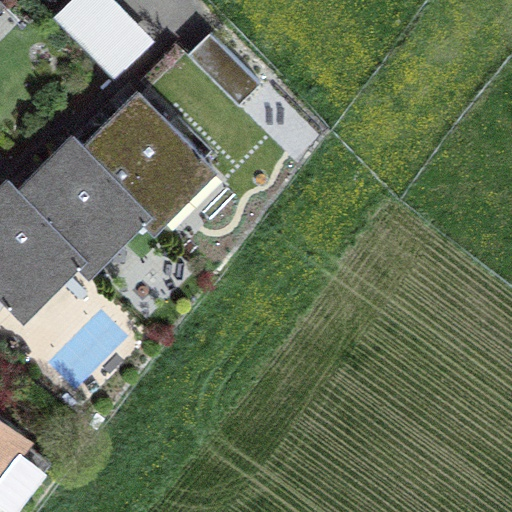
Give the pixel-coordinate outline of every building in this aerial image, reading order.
[(103,0),(86,0),(63,23),(116,76),(148,45),(103,0)] [(211,31),(190,52),(239,102),(260,81),(211,31)] [(206,158),(139,91),(84,146),(83,147),(140,203),(139,204),(149,215),(206,158)] [(84,146),(73,135),(19,190),(18,191),(74,248),(74,249),(84,259),(139,204),(140,203),(83,147),(84,146)] [(8,179),(0,187),(0,284),(19,303),(74,249),(74,248),(18,191),(19,190),(8,179)] [(0,504),(6,509),(46,458),(23,440),(25,436),(0,416),(0,504)]
